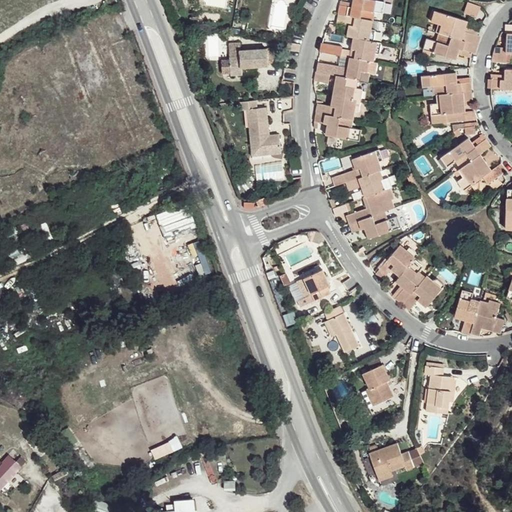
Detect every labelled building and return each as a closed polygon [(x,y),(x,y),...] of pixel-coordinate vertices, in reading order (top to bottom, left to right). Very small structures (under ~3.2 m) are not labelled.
[(339,14),(374,20),(376,12),(383,13),(385,2),(375,0),(354,0),(353,7),(341,5),(339,14)] [(477,16),(480,7),(469,2),(465,12),(477,16)] [(439,33),(475,44),(478,35),(465,31),(466,27),(468,21),(435,11),(433,21),(439,23),(436,32),(439,33)] [(373,29),(374,20),(339,14),(337,23),(350,25),(347,36),(354,37),(374,41),(376,30),(373,29)] [(465,31),(478,35),(479,31),(466,27),(465,31)] [(473,53),(475,44),(439,33),(437,40),(428,38),(424,49),(457,58),(458,53),(459,49),(473,53)] [(380,54),(382,43),(374,41),(354,37),(350,57),(375,62),(377,53),(380,54)] [(320,52),(341,56),(343,46),(322,43),(320,52)] [(240,55),(228,56),(229,74),(240,74),(240,68),(268,66),(267,48),(240,49),(240,55)] [(472,58),(473,53),(459,49),(458,53),(472,58)] [(507,63),(508,53),(495,53),(493,62),(507,63)] [(376,73),(378,63),(375,62),(350,57),(348,68),(318,62),(317,71),(331,74),(337,75),(359,79),(368,81),(370,72),(376,73)] [(511,69),(506,69),(506,75),(505,80),(492,80),(492,88),(511,89),(511,69)] [(329,83),(331,74),(317,71),(315,80),(329,83)] [(437,94),(472,91),(471,81),(458,83),(457,78),(457,73),(423,75),(424,86),(433,85),(434,94),(437,94)] [(357,88),(359,79),(337,75),(333,95),(361,100),(364,89),(357,88)] [(473,100),(472,91),(437,94),(438,103),(431,103),(432,114),(448,113),(449,121),(467,120),(465,100),(469,100),(473,100)] [(359,111),(361,100),(333,95),(331,106),(318,103),(316,113),(354,120),(356,110),(359,111)] [(257,107),(256,99),(240,101),(240,110),(247,109),(250,145),(259,145),(260,148),(268,148),(269,154),(280,152),(278,133),(268,134),(265,135),(264,130),(268,129),(266,106),(257,107)] [(470,111),(469,100),(465,100),(467,120),(477,118),(475,110),(470,111)] [(353,128),(354,120),(316,113),(314,121),(317,121),(328,124),(326,135),(359,141),(361,129),(353,128)] [(433,123),(449,121),(448,113),(432,114),(433,123)] [(481,154),(491,147),(487,139),(476,146),(470,137),(442,157),(448,166),(456,161),(460,169),(481,154)] [(251,155),(269,154),(268,148),(260,148),(259,145),(250,145),(251,155)] [(381,170),(383,169),(376,151),(353,159),(357,169),(333,177),(336,186),(347,182),(381,170)] [(501,174),(504,173),(499,165),(492,169),(481,154),(460,169),(459,170),(464,177),(459,180),(465,189),(484,176),(489,183),(501,174)] [(504,173),(507,171),(501,163),(499,165),(504,173)] [(391,187),(393,187),(389,177),(384,179),(381,170),(347,182),(350,191),(363,187),(366,196),(391,187)] [(395,199),(391,187),(366,196),(364,197),(367,208),(347,215),(350,224),(386,211),(396,207),(393,200),(395,199)] [(348,212),(346,204),(334,208),(337,215),(348,212)] [(389,219),(386,211),(350,224),(352,232),(365,228),(369,238),(402,227),(398,216),(389,219)] [(414,259),(418,254),(410,247),(408,250),(401,245),(390,258),(380,269),(376,273),(383,279),(392,269),(400,276),(414,259)] [(380,269),(390,258),(383,253),(374,264),(380,269)] [(403,304),(426,277),(420,271),(423,266),(414,259),(400,276),(396,281),(402,285),(405,289),(396,299),(403,304)] [(324,269),(306,277),(314,293),(316,299),(332,292),(330,286),(332,284),(324,269)] [(287,273),(281,275),(286,285),(291,282),(287,273)] [(434,280),(428,275),(426,277),(403,304),(409,310),(412,307),(418,300),(427,307),(445,285),(437,278),(434,280)] [(306,277),(298,281),(306,297),(314,293),(306,277)] [(405,289),(402,285),(393,296),(396,299),(405,289)] [(471,333),(480,301),(472,298),(473,294),(463,291),(455,318),(465,321),(462,334),(470,336),(471,333)] [(488,304),(480,301),(471,333),(479,336),(482,329),(500,334),(504,320),(497,318),(500,304),(489,301),(488,304)] [(357,346),(338,305),(322,312),(326,322),(333,336),(335,335),(343,353),(357,346)] [(329,337),(333,336),(326,322),(323,323),(329,337)] [(437,407),(446,408),(449,390),(450,390),(452,377),(441,375),(442,367),(425,365),(424,373),(430,374),(426,403),(437,404),(437,407)] [(386,384),(389,382),(381,366),(356,378),(363,393),(358,395),(365,410),(392,398),(388,388),(386,384)] [(446,414),(446,408),(437,407),(437,404),(426,403),(425,410),(446,414)] [(372,472),(384,466),(399,459),(400,463),(408,459),(401,443),(394,446),(389,436),(361,449),(372,472)] [(411,438),(401,443),(408,459),(418,455),(411,438)] [(0,488),(27,460),(13,449),(0,464),(0,488)] [(387,472),(384,466),(372,472),(375,478),(387,472)] [(146,484),(139,476),(129,485),(136,493),(146,484)] [(111,511),(114,503),(96,499),(92,511),(111,511)] [(163,504),(144,506),(145,511),(144,511),(143,511),(194,511),(194,499),(175,501),(175,505),(166,506),(163,504)]
